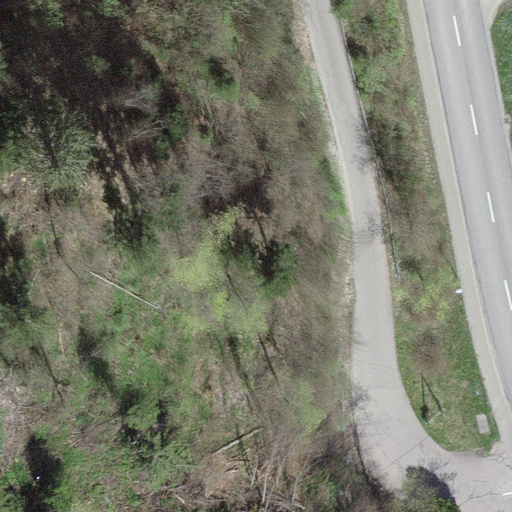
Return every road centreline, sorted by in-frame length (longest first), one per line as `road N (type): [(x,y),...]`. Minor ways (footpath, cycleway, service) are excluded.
road 1 (unclassified): [(315,0),(363,219),(375,343),(403,437),(418,465),(443,484),(475,496),(511,495)]
road 2 (secondary): [(511,300),(450,0)]
